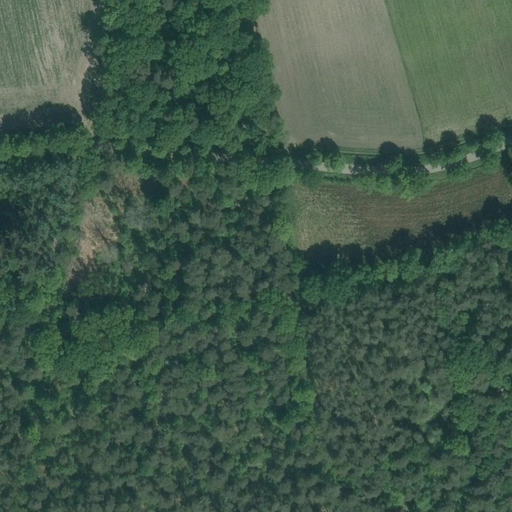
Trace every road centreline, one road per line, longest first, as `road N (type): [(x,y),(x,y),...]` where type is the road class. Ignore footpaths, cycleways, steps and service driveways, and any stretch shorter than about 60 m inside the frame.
road 1 (unclassified): [(72,145),(402,170),(511,140)]
road 2 (unclassified): [(0,304),(36,263),(72,145)]
